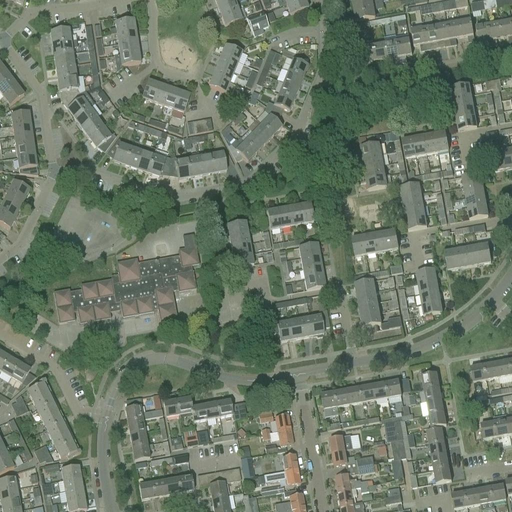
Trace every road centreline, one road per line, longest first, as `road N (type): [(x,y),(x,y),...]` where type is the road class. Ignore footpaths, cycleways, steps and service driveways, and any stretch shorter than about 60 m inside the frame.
road 1 (residential): [(53,174),(92,172),(167,200),(246,186),(300,129),(322,75),(322,33)]
road 2 (residential): [(110,511),(104,422),(135,365),(177,362),(251,382),(297,375)]
road 3 (residential): [(352,363),(335,291),(266,304),(261,282),(238,286)]
road 4 (residential): [(352,363),(414,350),(491,300)]
road 5 (residential): [(2,41),(40,94),(53,174)]
road 6 (residential): [(2,41),(38,10),(133,0)]
road 7 (residential): [(321,511),(297,375)]
